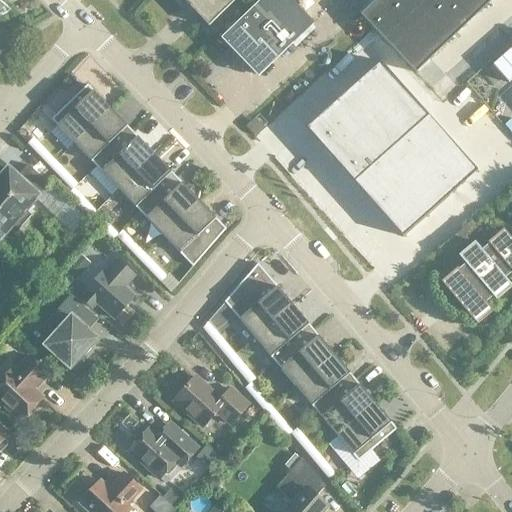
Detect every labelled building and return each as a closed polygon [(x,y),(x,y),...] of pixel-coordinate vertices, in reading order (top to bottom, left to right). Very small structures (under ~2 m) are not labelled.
[(0,0),(0,17),(12,11),(0,0)] [(235,0),(181,0),(185,3),(187,0),(190,0),(206,15),(201,19),(208,26),(235,0)] [(290,0),(260,0),(221,39),(258,77),(314,24),(290,0)] [(402,0),(376,0),(375,1),(402,29),(403,28),(417,15),(402,0)] [(430,0),(402,0),(417,15),(419,13),(431,1),(430,0)] [(432,0),(431,1),(419,13),(447,42),(464,27),(438,0),(432,0)] [(438,0),(464,27),(480,11),(469,0),(438,0)] [(469,0),(480,11),(492,0),(469,0)] [(375,1),(360,16),(387,44),(402,29),(375,1)] [(417,15),(403,28),(431,58),(447,42),(419,13),(417,15)] [(402,29),(387,44),(415,73),(431,58),(403,28),(402,29)] [(381,62),(306,128),(403,238),(478,171),(381,62)] [(51,120),(74,144),(110,109),(87,85),(51,120)] [(132,132),(110,109),(74,144),(96,167),(132,132)] [(154,155),(132,132),(96,167),(118,190),(154,155)] [(33,138),(27,143),(49,167),(55,161),(33,138)] [(176,178),(154,155),(118,190),(140,213),(176,178)] [(78,185),(55,161),(49,167),(72,190),(73,189),(78,185)] [(28,165),(19,175),(17,177),(8,169),(0,178),(0,238),(12,224),(18,230),(31,216),(25,210),(49,184),(28,165)] [(199,201),(176,178),(140,213),(163,236),(199,201)] [(95,212),(73,189),(72,190),(67,194),(90,217),(95,212)] [(226,229),(199,201),(163,236),(193,267),(226,229)] [(118,235),(95,212),(90,217),(112,240),(116,236),(118,235)] [(438,249),(446,258),(480,230),(472,221),(438,249)] [(504,232),(490,244),(488,242),(487,243),(488,244),(481,250),(474,242),(473,243),(475,245),(461,257),(459,255),(458,256),(465,264),(458,270),(457,269),(456,269),(457,271),(443,283),(441,281),(441,282),(477,325),(478,324),(474,320),(488,308),(492,312),(493,311),(486,303),(493,297),(496,301),(497,300),(493,296),(508,284),(511,288),(511,287),(511,286),(505,279),(511,272),(511,239),(503,229),(502,230),(504,232)] [(122,231),(118,235),(116,236),(143,265),(149,259),(122,231)] [(176,287),(149,259),(143,265),(171,293),(176,287)] [(96,303),(114,319),(134,297),(124,288),(135,276),(117,260),(106,272),(104,270),(84,293),(86,294),(81,300),(92,309),(96,303)] [(72,263),(64,271),(75,281),(82,272),(72,263)] [(257,264),(224,302),(254,338),(293,306),(257,264)] [(71,367),(75,371),(86,358),(82,355),(97,339),(73,317),(82,307),(85,311),(86,310),(70,296),(46,324),(56,333),(44,346),(70,369),(71,367)] [(313,331),(293,306),(254,338),(275,363),(313,331)] [(207,322),(202,328),(226,356),(232,351),(207,322)] [(334,355),(313,331),(275,363),(296,387),(334,355)] [(255,379),(232,351),(226,356),(249,385),(251,383),(255,379)] [(354,380),(334,355),(296,387),(316,412),(354,380)] [(0,381),(0,401),(21,421),(42,399),(30,388),(36,382),(38,384),(47,374),(29,357),(15,373),(11,370),(0,381)] [(177,402),(176,403),(203,427),(214,415),(220,415),(231,425),(248,406),(230,389),(229,390),(220,400),(195,377),(179,394),(179,395),(179,400),(177,402)] [(375,404),(354,380),(316,412),(337,436),(375,404)] [(271,408),(251,383),(249,385),(245,388),(265,413),(271,408)] [(396,430),(375,404),(337,436),(358,462),(396,430)] [(292,432),(271,408),(265,413),(286,437),(290,434),(292,432)] [(0,451),(1,452),(6,446),(6,442),(4,440),(10,433),(0,422),(0,451)] [(149,428),(128,450),(159,479),(167,471),(172,471),(182,460),(188,460),(198,449),(174,427),(164,437),(159,437),(149,428)] [(296,428),(292,432),(290,434),(311,458),(317,453),(296,428)] [(338,478),(317,453),(311,458),(332,483),(338,478)] [(325,485),(302,458),(288,473),(292,476),(282,487),(296,500),(285,511),(320,511),(327,506),(316,496),(325,485)] [(100,481),(79,503),(88,511),(128,511),(131,510),(126,506),(141,490),(123,473),(114,484),(115,485),(110,490),(100,481)] [(214,493),(223,482),(212,473),(203,484),(214,493)] [(180,498),(170,489),(162,497),(172,506),(180,498)] [(227,511),(218,503),(210,511),(227,511)]
